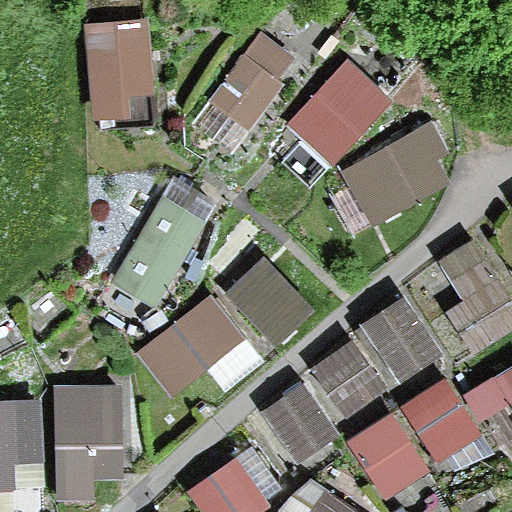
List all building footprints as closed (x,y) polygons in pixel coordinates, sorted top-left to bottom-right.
[(265,41),(216,106),(252,132),(285,89),(271,79),(287,57),(265,41)] [(153,47),(90,49),(93,137),(156,134),(153,47)] [(387,104),(347,67),(291,126),(331,164),(387,104)] [(431,122),(345,171),(374,221),(445,180),(436,164),(451,155),(431,122)] [(205,223),(160,198),(116,279),(161,303),(205,223)] [(511,306),(471,247),(442,267),(465,301),(443,316),(469,354),(511,324),(511,306)] [(299,293),(261,257),(233,285),(271,321),(299,293)] [(211,301),(139,355),(171,398),(244,344),(211,301)] [(405,305),(364,333),(402,388),(443,360),(405,305)] [(350,347),(310,377),(345,422),(384,392),(350,347)] [(511,370),(470,393),(485,422),(511,408),(511,370)] [(444,384),(406,407),(436,457),(474,434),(444,384)] [(120,387),(57,388),(58,445),(120,445),(120,387)] [(303,393),(267,418),(299,463),(335,438),(303,393)] [(34,406),(0,407),(0,490),(14,490),(13,464),(35,463),(34,406)] [(393,420),(352,444),(384,497),(424,473),(393,420)] [(237,466),(193,495),(203,511),(254,511),(263,506),(237,466)] [(357,511),(307,480),(286,511),(357,511)]
